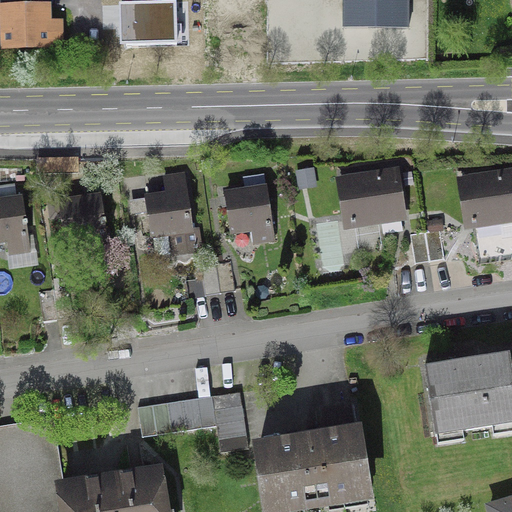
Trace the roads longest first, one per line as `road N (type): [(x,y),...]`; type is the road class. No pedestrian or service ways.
road 1 (residential): [(0,386),(511,303)]
road 2 (primary): [(511,105),(0,117)]
